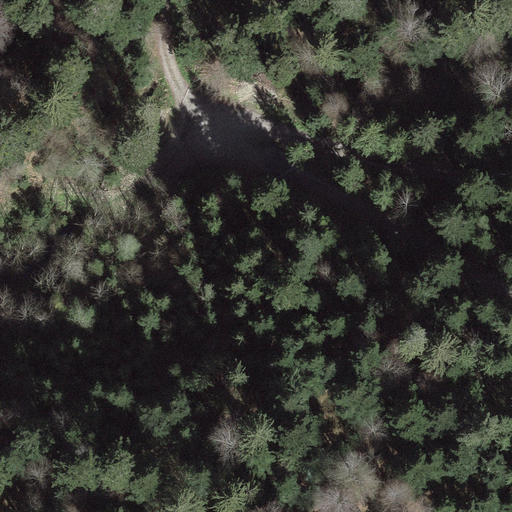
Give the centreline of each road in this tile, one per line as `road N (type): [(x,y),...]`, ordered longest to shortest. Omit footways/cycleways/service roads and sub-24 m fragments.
road 1 (track): [(163,0),(164,54),(183,91),(213,114),(511,175)]
road 2 (track): [(213,114),(261,157),(511,295)]
road 3 (track): [(394,511),(319,484),(272,477),(238,482),(199,511)]
